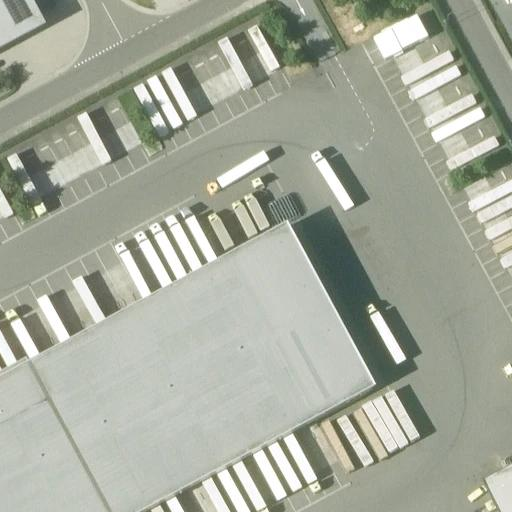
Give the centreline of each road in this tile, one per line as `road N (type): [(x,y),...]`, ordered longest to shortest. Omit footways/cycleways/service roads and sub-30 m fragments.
road 1 (unknown): [(341,105),(451,342),(450,466),(511,439)]
road 2 (unknown): [(0,274),(341,105)]
road 3 (residential): [(129,50),(0,121)]
road 4 (unknown): [(443,511),(450,466),(369,511)]
